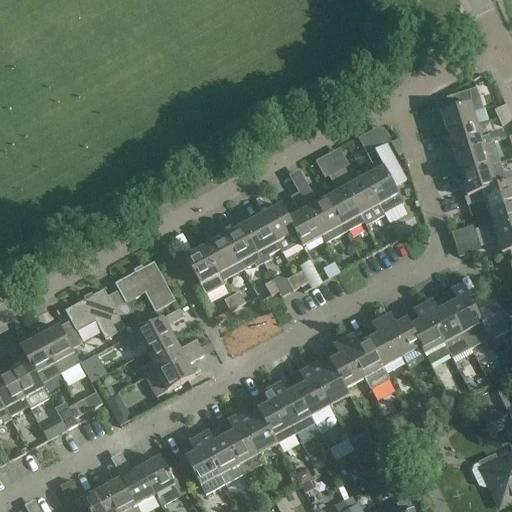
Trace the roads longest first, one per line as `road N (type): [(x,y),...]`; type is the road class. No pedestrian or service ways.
road 1 (residential): [(235,377),(445,253),(398,106)]
road 2 (residential): [(147,241),(398,106)]
road 3 (residential): [(235,377),(1,511)]
road 4 (residential): [(0,318),(147,241)]
road 5 (residential): [(235,377),(147,241)]
